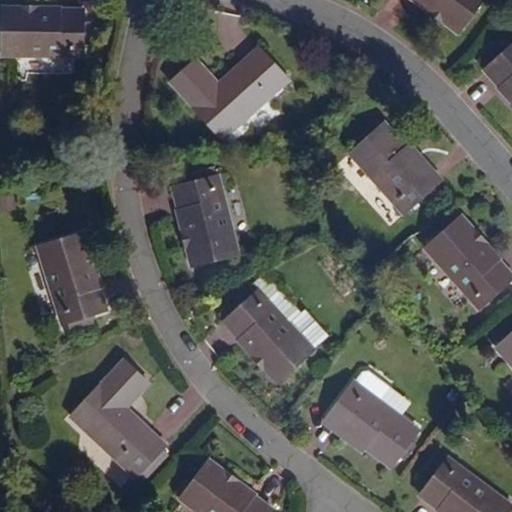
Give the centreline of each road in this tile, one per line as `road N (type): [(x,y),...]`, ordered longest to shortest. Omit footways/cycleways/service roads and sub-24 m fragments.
road 1 (residential): [(335,493),(262,442),(200,377),(158,309),(129,208),(124,109),(147,0)]
road 2 (residential): [(511,186),(407,70),(349,27),(285,0)]
